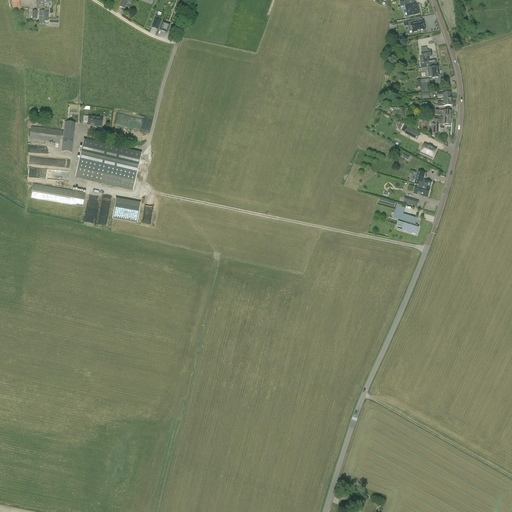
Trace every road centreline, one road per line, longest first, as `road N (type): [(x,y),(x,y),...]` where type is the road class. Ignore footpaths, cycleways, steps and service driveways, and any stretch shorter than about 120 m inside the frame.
road 1 (tertiary): [(326,511),(366,386),(451,174),(460,81),(431,0)]
road 2 (track): [(426,249),(154,192)]
road 3 (track): [(364,394),(511,478)]
road 4 (residential): [(107,143),(138,150),(148,143),(176,43)]
